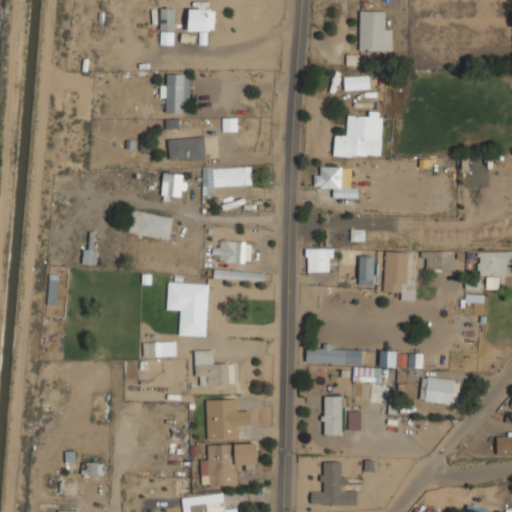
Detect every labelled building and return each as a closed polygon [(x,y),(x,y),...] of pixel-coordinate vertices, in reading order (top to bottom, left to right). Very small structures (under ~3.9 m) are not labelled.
[(174,29),(174,7),(160,7),(160,29),(174,29)] [(188,29),(214,29),(214,8),(188,8),(188,29)] [(392,28),(384,28),(384,10),(359,10),(359,50),(392,50),(392,28)] [(172,44),(173,32),(160,31),(160,44),(172,44)] [(189,73),(167,73),(167,84),(162,84),(162,112),(189,112),(189,73)] [(344,75),(344,88),(369,88),(369,75),(344,75)] [(333,155),(380,157),(382,112),(347,111),(346,134),(334,133),(333,155)] [(168,158),(204,158),(204,137),(168,137),(168,158)] [(313,186),(333,187),(333,196),(357,197),(358,187),(341,186),(342,165),(321,165),(321,174),(314,173),(313,186)] [(202,167),(202,194),(213,194),(213,185),(250,185),(250,167),(202,167)] [(181,198),(187,176),(166,170),(160,192),(181,198)] [(168,239),(172,216),(133,209),(129,232),(168,239)] [(213,240),(213,261),(251,261),(251,240),(213,240)] [(333,247),(305,247),(305,270),(333,270),(333,247)] [(81,263),(96,264),(96,250),(90,250),(90,249),(82,249),(81,263)] [(416,250),(385,249),(384,290),(398,290),(398,299),(414,299),(416,250)] [(441,268),(441,250),(424,250),(424,268),(441,268)] [(511,250),(478,250),(478,275),(506,275),(506,263),(511,263),(511,250)] [(358,284),(375,284),(375,255),(358,255),(358,284)] [(263,270),(213,268),(212,278),(262,280),(263,270)] [(487,287),(495,288),(495,277),(488,277),(487,287)] [(205,335),(208,283),(167,281),(166,311),(177,311),(176,334),(205,335)] [(175,340),(142,340),(142,355),(175,355),(175,340)] [(305,362),(355,364),(354,378),(379,379),(380,368),(360,367),(361,347),(306,345),(305,362)] [(195,349),(195,385),(233,384),(233,361),(213,361),(213,349),(195,349)] [(396,366),(396,350),(380,350),(380,366),(396,366)] [(460,379),(421,376),(419,400),(458,404),(460,379)] [(341,434),(341,394),(322,394),(322,434),(341,434)] [(250,428),(249,408),(238,409),(238,398),(206,398),(207,439),(239,439),(238,429),(250,428)] [(347,430),(360,430),(360,411),(347,411),(347,430)] [(511,453),(511,433),(496,433),(496,453),(511,453)] [(238,484),(237,465),(256,465),(256,442),(208,443),(208,454),(200,454),(200,485),(238,484)] [(356,505),(356,489),(343,489),(343,461),(321,461),(321,492),(311,492),(310,504),(356,505)] [(99,474),(99,462),(82,462),(82,474),(99,474)] [(182,496),(183,511),(236,511),(236,507),(225,508),(223,492),(182,496)]
